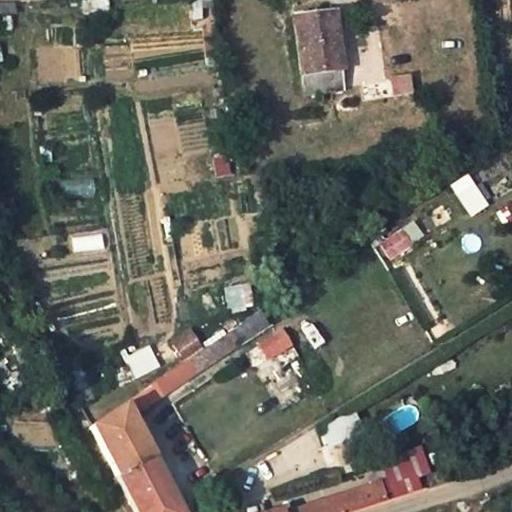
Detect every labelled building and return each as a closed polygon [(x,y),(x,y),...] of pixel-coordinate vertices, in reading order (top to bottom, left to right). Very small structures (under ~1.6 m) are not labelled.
[(306,95),(341,91),(339,70),(342,69),(334,13),(295,19),(306,95)] [(385,73),(388,95),(408,93),(405,71),(385,73)] [(468,217),(486,203),(463,172),(445,186),(468,217)] [(62,176),(61,196),(91,198),(92,178),(62,176)] [(374,239),(383,259),(423,242),(414,221),(374,239)] [(89,427),(116,477),(151,459),(129,417),(266,324),(258,312),(89,427)] [(291,345),(281,330),(265,341),(276,356),(291,345)] [(150,344),(155,363),(172,358),(167,340),(150,344)] [(330,479),(361,469),(352,440),(322,449),(330,479)] [(179,511),(151,459),(116,477),(134,511),(179,511)] [(390,487),(396,502),(420,494),(413,479),(390,487)] [(361,511),(386,504),(379,485),(295,511),(361,511)]
